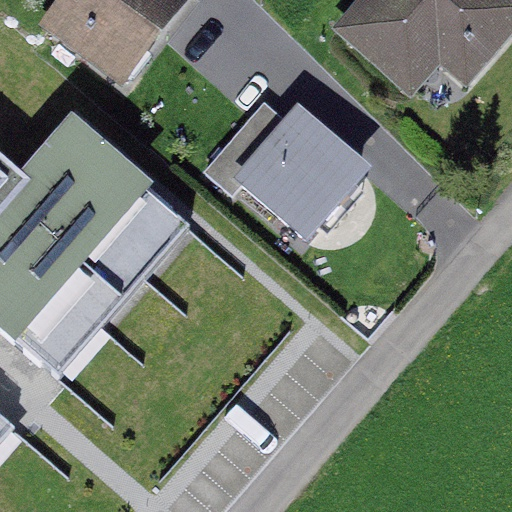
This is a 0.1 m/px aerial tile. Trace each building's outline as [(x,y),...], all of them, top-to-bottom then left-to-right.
[(69,0),(47,29),(116,83),(180,0),(69,0)] [(477,62),(511,21),(511,11),(499,0),(370,0),(340,35),(405,91),(451,39),(477,62)] [(307,243),(364,182),(293,117),(237,178),(307,243)] [(185,235),(76,136),(23,194),(0,172),(0,353),(41,391),(185,235)] [(0,450),(9,441),(0,432),(0,450)]
